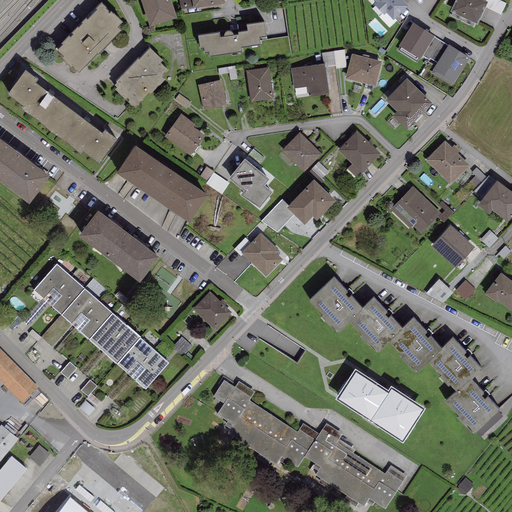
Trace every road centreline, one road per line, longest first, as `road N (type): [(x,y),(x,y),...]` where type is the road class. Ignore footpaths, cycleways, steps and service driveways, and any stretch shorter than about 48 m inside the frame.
road 1 (residential): [(255,312),(465,94),(511,12)]
road 2 (residential): [(0,338),(88,427),(118,436),(150,420),(255,312)]
road 3 (residential): [(255,312),(0,115)]
